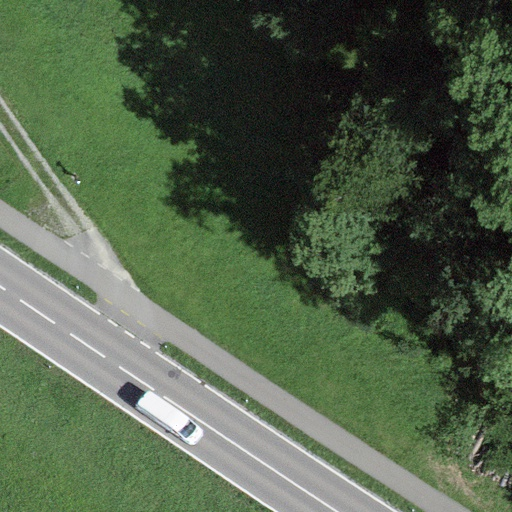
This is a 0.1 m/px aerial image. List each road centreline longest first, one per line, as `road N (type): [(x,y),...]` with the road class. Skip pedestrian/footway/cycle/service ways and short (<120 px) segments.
road 1 (secondary): [(343,511),(0,285)]
road 2 (track): [(105,355),(132,309),(0,101)]
